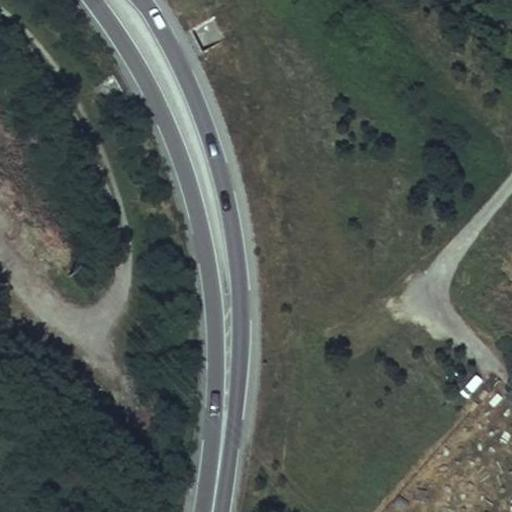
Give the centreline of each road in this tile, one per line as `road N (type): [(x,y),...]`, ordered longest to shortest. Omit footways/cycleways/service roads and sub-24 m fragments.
road 1 (primary): [(91,0),(133,56),(203,223),(218,370),(215,499)]
road 2 (primary): [(215,499),(242,298),(231,205),(200,108),(145,0)]
road 3 (track): [(511,382),(456,319),(442,275),(511,183)]
